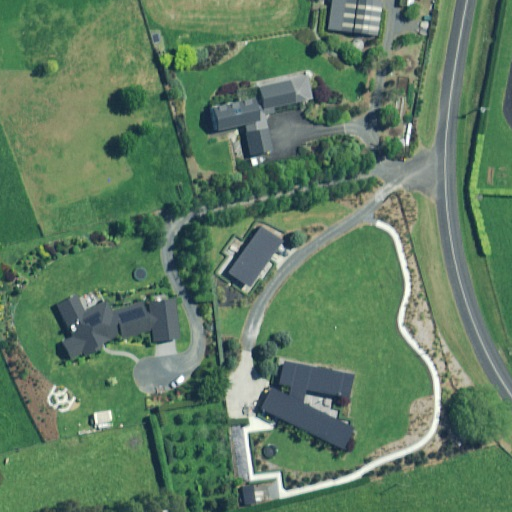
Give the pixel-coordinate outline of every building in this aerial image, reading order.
[(376,37),(380,3),(352,0),(330,0),(327,31),(376,37)] [(312,105),(306,77),(257,88),(259,95),(209,106),(215,132),(243,126),(249,157),(272,152),(264,116),(312,105)] [(226,274),(247,289),(279,242),(259,228),(226,274)] [(121,343),(139,335),(152,330),(153,344),(179,341),(174,302),(142,306),(141,302),(127,308),(110,315),(105,303),(82,313),(76,297),(56,306),(70,339),(61,343),(68,362),(101,348),(100,345),(119,337),(121,343)] [(351,376),(281,364),(277,387),(287,388),(285,398),(270,390),(260,411),(342,451),(352,430),(299,405),(302,391),(347,399),(351,376)] [(111,427),(108,412),(92,415),(95,429),(111,427)] [(242,443),(241,426),(233,427),(234,443),(242,443)] [(237,466),(247,465),(245,447),(236,448),(237,466)] [(247,465),(237,466),(238,483),(248,482),(247,465)] [(252,486),(242,486),(243,506),(253,506),(252,486)]
